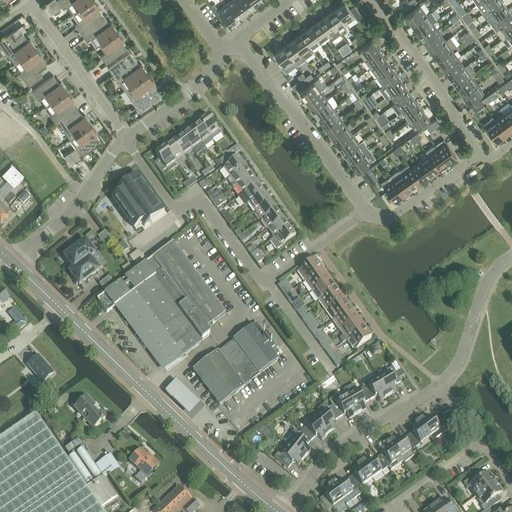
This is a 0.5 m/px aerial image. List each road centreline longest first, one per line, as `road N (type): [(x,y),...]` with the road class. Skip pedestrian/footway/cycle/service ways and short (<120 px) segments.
road 1 (tertiary): [(275,511),(11,264)]
road 2 (residential): [(365,213),(235,40)]
road 3 (residential): [(266,284),(201,201),(170,204),(126,139)]
road 4 (residential): [(288,511),(335,453),(441,386)]
road 5 (residential): [(477,153),(448,99),(369,0)]
road 6 (residential): [(11,264),(68,216),(126,139)]
road 7 (residential): [(126,139),(29,3)]
road 8 (residential): [(441,386),(456,369),(492,272),(511,256)]
road 9 (residential): [(365,213),(389,219),(477,153)]
road 10 (residential): [(126,139),(196,87),(222,55)]
road 11 (residential): [(266,284),(365,213)]
